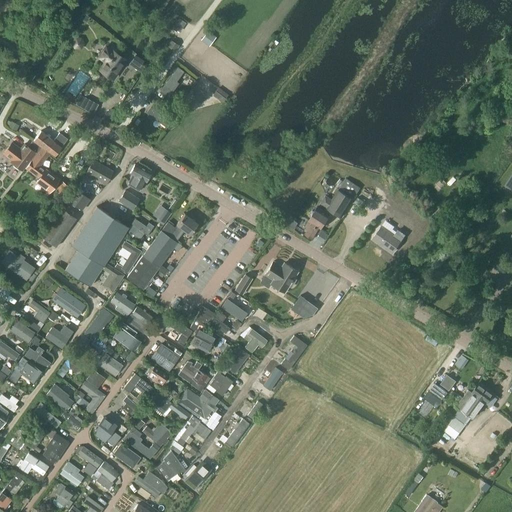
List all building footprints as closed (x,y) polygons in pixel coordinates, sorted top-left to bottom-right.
[(83,12),(79,19),(86,23),(90,17),(83,12)] [(209,31),(202,40),(210,46),(217,37),(209,31)] [(172,39),(167,45),(176,51),(180,45),(172,39)] [(106,63),(100,71),(112,80),(119,69),(121,70),(125,64),(124,63),(125,60),(113,52),(112,53),(106,48),(99,58),(106,63)] [(136,55),(132,62),(141,68),(145,61),(136,55)] [(184,71),(178,67),(160,90),(168,97),(179,83),(177,81),(184,71)] [(213,94),(222,100),(226,95),(217,89),(213,94)] [(175,115),(155,100),(146,112),(166,127),(175,115)] [(19,125),(11,120),(8,126),(16,131),(19,125)] [(33,141),(42,147),(43,146),(49,151),(51,152),(55,155),(68,139),(60,133),(54,141),(41,131),(33,141)] [(33,141),(28,147),(25,145),(22,149),(11,141),(2,153),(11,160),(9,161),(22,171),(35,153),(36,154),(37,154),(42,147),(33,141)] [(49,151),(43,146),(42,147),(37,154),(36,154),(31,160),(32,161),(26,169),(38,178),(35,181),(45,189),(43,191),(48,194),(60,179),(52,173),(41,165),(51,152),(49,151)] [(106,183),(113,171),(93,160),(87,172),(106,183)] [(420,168),(413,162),(405,171),(413,177),(420,168)] [(150,173),(135,164),(130,173),(133,174),(129,181),(130,181),(128,184),(139,190),(141,187),(141,188),(145,181),(146,181),(150,173)] [(325,210),(330,213),(332,210),(342,216),(359,188),(344,179),(327,207),(325,210)] [(60,185),(56,190),(63,195),(66,190),(60,185)] [(75,189),(68,199),(83,210),(90,199),(75,189)] [(132,209),(139,199),(126,190),(119,200),(132,209)] [(452,204),(445,198),(439,204),(440,206),(432,214),(440,222),(448,214),(445,211),(452,204)] [(165,208),(158,218),(164,223),(179,201),(176,199),(168,210),(165,208)] [(96,206),(72,245),(78,249),(103,265),(128,226),(96,206)] [(330,213),(325,210),(324,212),(314,206),(306,218),(309,220),(320,228),(321,228),(330,214),(329,214),(330,213)] [(56,246),(76,218),(61,207),(41,235),(56,246)] [(175,227),(167,221),(150,244),(146,249),(146,250),(143,254),(126,276),(143,289),(157,269),(165,274),(168,270),(161,264),(173,247),(178,250),(182,245),(180,244),(181,242),(177,239),(183,230),(189,234),(198,223),(185,213),(176,224),(177,225),(175,227)] [(135,218),(130,223),(132,224),(127,230),(140,239),(144,232),(147,234),(153,225),(148,221),(146,225),(135,218)] [(320,228),(309,220),(304,228),(308,230),(305,233),(314,239),(317,232),(319,234),(321,231),(319,230),(320,228)] [(118,263),(116,267),(126,274),(141,250),(125,240),(121,246),(131,252),(122,265),(118,263)] [(145,241),(141,246),(146,249),(150,244),(145,241)] [(18,255),(9,249),(0,261),(26,280),(35,267),(23,259),(25,257),(20,253),(18,255)] [(78,249),(65,270),(90,286),(103,265),(78,249)] [(273,261),(265,274),(273,280),(271,283),(284,292),(289,285),(291,287),(296,279),(294,277),(298,271),(284,262),(282,266),(273,261)] [(124,274),(106,262),(102,268),(109,272),(101,284),(112,292),(124,274)] [(54,279),(47,274),(42,281),(49,287),(54,279)] [(245,274),(236,289),(242,294),(252,278),(245,274)] [(0,297),(6,302),(14,292),(0,282),(0,297)] [(88,288),(86,292),(94,298),(97,294),(88,288)] [(84,305),(61,289),(54,299),(77,315),(84,305)] [(122,295),(117,291),(110,301),(117,305),(114,308),(126,317),(135,304),(125,297),(127,295),(123,293),(122,295)] [(252,315),(226,296),(219,306),(244,324),(249,318),(252,315)] [(301,296),(291,309),(298,314),(308,301),(301,296)] [(32,299),(28,304),(37,311),(33,316),(42,322),(50,312),(32,299)] [(244,299),(240,303),(245,307),(249,302),(244,299)] [(0,302),(0,308),(6,313),(9,309),(0,302)] [(154,317),(137,305),(132,313),(131,313),(125,321),(142,332),(147,324),(149,326),(154,317)] [(202,306),(190,327),(195,330),(201,321),(205,324),(214,312),(202,306)] [(101,309),(83,333),(93,341),(107,321),(108,322),(112,316),(110,314),(111,313),(104,308),(102,310),(101,309)] [(226,316),(218,310),(214,315),(205,327),(214,333),(218,327),(225,333),(229,327),(222,321),(226,316)] [(53,312),(49,318),(54,322),(58,315),(53,312)] [(192,330),(173,318),(169,325),(181,332),(177,339),(183,343),(192,330)] [(35,332),(17,319),(9,330),(18,336),(16,338),(21,341),(23,339),(27,342),(35,332)] [(236,319),(232,325),(237,329),(242,323),(236,319)] [(36,323),(32,328),(38,332),(41,327),(36,323)] [(267,340),(247,325),(240,334),(244,337),(246,334),(251,338),(245,347),(252,352),(257,344),(261,347),(267,340)] [(259,326),(256,330),(262,335),(265,331),(259,326)] [(61,333),(52,327),(44,339),(61,350),(73,334),(64,327),(61,333)] [(119,327),(113,336),(127,348),(134,338),(119,327)] [(197,328),(190,341),(212,355),(221,341),(197,328)] [(90,339),(83,333),(72,349),(73,350),(83,358),(87,352),(94,358),(98,353),(86,344),(90,339)] [(103,335),(100,339),(106,343),(109,338),(103,335)] [(307,344),(294,335),(290,340),(297,346),(288,360),(285,358),(280,363),(288,369),(307,344)] [(35,336),(31,342),(36,345),(40,340),(35,336)] [(231,342),(225,339),(220,349),(228,354),(233,346),(230,344),(231,342)] [(19,354),(0,340),(0,351),(6,356),(7,354),(15,359),(19,354)] [(180,355),(161,342),(150,358),(169,370),(180,355)] [(17,345),(15,349),(21,354),(24,350),(17,345)] [(35,351),(29,347),(24,354),(45,369),(50,362),(40,354),(44,349),(38,346),(35,351)] [(249,354),(238,346),(225,363),(224,362),(220,366),(227,371),(229,369),(234,373),(249,354)] [(109,347),(105,352),(111,356),(115,351),(109,347)] [(83,358),(73,350),(67,357),(68,358),(57,372),(62,376),(70,368),(76,372),(79,369),(81,371),(88,362),(83,358)] [(111,356),(105,352),(97,363),(115,376),(123,364),(111,356)] [(23,358),(9,378),(15,382),(22,372),(35,381),(39,375),(34,372),(37,368),(23,358)] [(201,364),(197,360),(195,363),(193,362),(187,360),(177,374),(198,389),(208,375),(197,368),(199,368),(201,364)] [(89,361),(82,371),(87,375),(95,365),(89,361)] [(148,364),(142,370),(163,387),(169,380),(148,364)] [(5,365),(1,370),(8,374),(11,370),(5,365)] [(214,378),(209,384),(216,389),(215,390),(222,395),(233,381),(226,376),(225,376),(224,375),(226,372),(220,367),(213,377),(214,378)] [(276,367),(264,386),(271,390),(283,371),(276,367)] [(105,377),(93,368),(85,378),(97,388),(105,377)] [(216,371),(211,368),(207,373),(212,376),(216,371)] [(129,392),(134,385),(141,391),(136,397),(142,402),(153,388),(134,372),(123,387),(129,392)] [(455,381),(447,374),(441,383),(449,389),(455,381)] [(81,391),(75,399),(78,401),(77,403),(91,413),(105,395),(85,380),(80,387),(91,394),(92,399),(89,403),(83,399),(86,395),(81,391)] [(69,394),(54,382),(46,394),(66,410),(73,400),(68,396),(69,394)] [(472,392),(487,402),(494,393),(479,382),(472,392)] [(447,392),(435,383),(430,390),(442,399),(447,392)] [(165,393),(156,387),(147,398),(151,401),(148,404),(161,414),(170,404),(162,397),(165,393)] [(199,396),(186,387),(177,399),(205,419),(211,409),(214,412),(217,407),(214,405),(219,399),(205,389),(199,396)] [(487,402),(472,392),(469,389),(463,398),(470,402),(479,409),(483,403),(485,404),(487,402)] [(18,405),(1,393),(0,394),(0,401),(13,411),(18,405)] [(126,403),(123,407),(133,415),(136,411),(139,406),(127,396),(123,400),(126,403)] [(460,408),(472,416),(473,417),(479,409),(470,402),(463,398),(457,406),(460,408)] [(263,404),(258,400),(247,415),(252,418),(263,404)] [(46,406),(41,401),(33,411),(38,416),(40,414),(56,427),(61,421),(44,408),(46,406)] [(0,426),(1,427),(8,417),(6,415),(9,410),(0,404),(0,426)] [(60,415),(77,429),(82,423),(81,422),(75,417),(78,412),(76,411),(79,407),(75,404),(72,407),(68,412),(65,409),(60,415)] [(472,416),(460,408),(454,417),(465,425),(472,416)] [(445,420),(435,436),(437,437),(443,429),(445,430),(450,424),(460,432),(465,425),(454,417),(446,411),(442,417),(445,420)] [(235,412),(232,417),(237,420),(240,416),(235,412)] [(196,432),(204,438),(210,430),(199,421),(200,420),(192,415),(188,420),(187,420),(174,438),(182,444),(191,433),(194,435),(196,432)] [(137,416),(131,423),(138,429),(144,422),(137,416)] [(210,416),(205,425),(212,430),(218,422),(210,416)] [(101,426),(96,433),(105,440),(106,438),(114,444),(120,437),(112,431),(115,426),(103,417),(98,424),(101,426)] [(41,428),(30,418),(27,422),(38,432),(41,428)] [(249,423),(242,418),(238,423),(236,421),(232,427),(234,428),(225,441),(232,446),(249,423)] [(25,424),(20,420),(6,441),(16,448),(17,447),(25,453),(28,449),(25,447),(28,443),(22,439),(20,431),(25,424)] [(146,425),(142,430),(159,445),(162,442),(165,444),(169,440),(166,437),(172,431),(159,421),(152,430),(146,425)] [(132,426),(123,438),(149,458),(159,447),(154,442),(148,448),(140,441),(142,438),(139,436),(142,433),(132,426)] [(45,433),(41,429),(29,445),(34,448),(45,433)] [(69,441),(55,432),(45,446),(46,448),(42,454),(55,462),(69,441)] [(173,441),(168,447),(177,454),(182,447),(173,441)] [(140,456),(121,442),(113,453),(132,468),(140,456)] [(192,445),(188,451),(193,454),(197,449),(192,445)] [(103,460),(83,446),(78,454),(88,462),(83,469),(91,475),(103,460)] [(170,449),(163,458),(164,459),(161,462),(156,466),(166,480),(178,472),(179,473),(184,468),(184,467),(187,465),(183,460),(180,462),(170,449)] [(48,465),(28,451),(23,459),(20,458),(16,465),(27,473),(31,467),(40,473),(37,479),(40,481),(47,472),(45,471),(48,465)] [(113,467),(104,460),(94,473),(91,476),(96,480),(108,488),(113,482),(112,481),(118,473),(112,468),(113,467)] [(79,469),(68,461),(59,473),(76,485),(84,476),(78,471),(79,469)] [(208,472),(189,468),(181,477),(196,489),(198,479),(205,481),(208,472)] [(162,480),(149,470),(143,479),(138,475),(134,480),(156,496),(160,491),(162,493),(167,486),(162,480)] [(17,471),(1,492),(10,499),(14,494),(10,491),(15,484),(18,486),(25,476),(17,471)] [(414,480),(405,493),(409,496),(419,483),(414,480)] [(491,485),(486,481),(481,488),(487,491),(491,485)] [(61,495),(57,500),(60,502),(68,508),(80,492),(75,488),(73,491),(61,482),(58,487),(60,489),(58,493),(61,495)] [(1,492),(0,492),(0,504),(8,511),(11,505),(8,503),(10,499),(1,492)] [(439,511),(443,506),(428,494),(414,511),(439,511)] [(99,511),(103,507),(87,495),(83,501),(93,508),(89,511),(99,511)]
